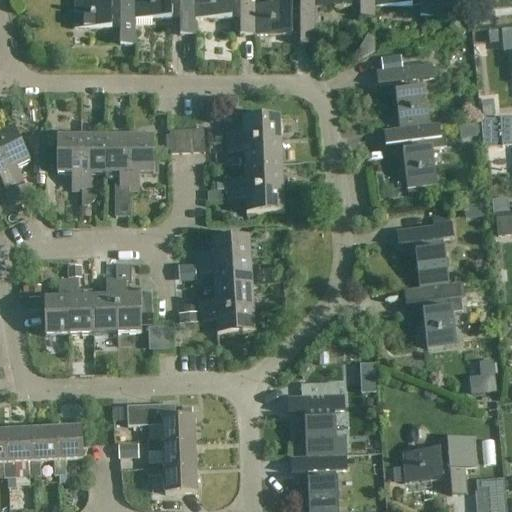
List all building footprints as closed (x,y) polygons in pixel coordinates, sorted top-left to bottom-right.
[(111,0),(112,1),(74,1),(74,31),(120,31),(120,47),(135,47),(135,21),(134,0),(111,0)] [(134,0),(135,21),(180,21),(180,37),(195,37),(195,21),(195,0),(134,0)] [(195,0),(195,21),(240,21),(240,37),(255,37),(254,6),(254,0),(195,0)] [(254,6),(255,37),(299,37),(299,47),(315,47),(315,9),(314,0),(299,0),(299,1),(291,1),(291,6),(254,6)] [(314,0),(315,9),(360,9),(360,19),(375,19),(375,9),(375,0),(314,0)] [(375,0),(375,9),(419,8),(419,19),(435,19),(434,0),(375,0)] [(453,21),(447,29),(455,35),(460,29),(461,28),(453,21)] [(504,44),(503,32),(487,34),(488,46),(504,44)] [(367,37),(356,57),(358,60),(373,52),(372,40),(367,37)] [(399,57),(380,60),(382,72),(401,70),(399,57)] [(394,87),(400,131),(430,127),(424,83),(434,81),(432,65),(401,70),(382,72),(376,74),(378,89),(394,87)] [(224,135),(225,145),(227,145),(281,143),(280,118),(243,120),(241,120),(242,134),(224,135)] [(511,120),(499,121),(501,149),(511,147),(511,120)] [(438,188),(433,151),(446,150),(444,136),(441,136),(440,125),(430,127),(400,131),(384,134),(386,150),(402,147),(408,193),(438,188)] [(459,140),(476,139),(475,126),(458,127),(459,140)] [(0,157),(17,191),(25,186),(17,171),(31,164),(13,129),(0,136),(0,157)] [(192,132),(181,133),(182,156),(193,156),(192,132)] [(204,132),(192,132),(193,156),(204,155),(204,132)] [(182,156),(181,133),(170,133),(171,157),(182,156)] [(81,139),(82,194),(81,208),(87,208),(92,204),(93,203),(93,191),(91,191),(91,178),(92,178),(104,177),(105,177),(105,138),(81,139)] [(108,183),(119,183),(120,187),(114,187),(114,220),(118,220),(125,220),(129,219),(129,195),(130,163),(129,138),(105,138),(105,177),(104,177),(105,181),(108,183)] [(153,138),(129,138),(130,163),(129,195),(139,195),(139,194),(138,177),(139,177),(154,177),(153,138)] [(57,178),(70,177),(70,194),(82,194),(81,139),(57,139),(57,178)] [(227,145),(225,145),(225,155),(228,155),(243,154),(243,168),(245,168),(282,166),(281,143),(227,145)] [(44,176),(44,171),(44,157),(44,148),(32,148),(32,176),(44,176)] [(15,191),(17,191),(0,157),(0,181),(7,195),(15,191)] [(226,183),(226,184),(226,192),(283,190),(282,166),(245,168),(243,168),(243,171),(240,172),(240,180),(246,182),(228,183),(226,183)] [(25,186),(17,191),(15,191),(22,204),(33,198),(27,185),(25,186)] [(283,190),(226,192),(226,193),(227,203),(229,203),(244,202),(245,217),(284,215),(283,198),(283,190)] [(15,191),(7,195),(3,197),(8,206),(13,208),(22,204),(15,191)] [(482,205),(463,207),(465,222),(483,220),(482,205)] [(415,247),(421,291),(449,287),(448,281),(442,243),(455,241),(453,226),(449,227),(447,214),(431,217),(433,229),(397,234),(399,249),(415,247)] [(511,217),(495,219),(497,239),(511,238),(511,217)] [(196,256),(196,267),(252,263),(250,238),(212,241),(213,255),(196,256)] [(214,275),(215,289),(254,287),(252,263),(196,267),(197,276),(214,275)] [(193,267),(178,268),(179,284),(195,283),(194,277),(193,268),(193,267)] [(125,268),(115,269),(115,279),(115,281),(116,281),(117,305),(118,336),(141,335),(141,316),(140,297),(127,297),(126,297),(125,283),(126,283),(131,283),(130,268),(125,268)] [(78,269),(66,269),(67,281),(69,281),(77,281),(81,281),(81,269),(78,269)] [(115,269),(104,270),(104,280),(115,279),(115,269)] [(105,298),(93,298),(93,305),(94,337),(118,336),(117,305),(116,281),(115,281),(115,279),(104,280),(105,298)] [(44,338),(46,338),(71,338),(70,305),(69,282),(69,281),(67,281),(57,281),(58,299),(45,299),(43,300),(44,338)] [(70,305),(71,338),(94,337),(93,305),(93,298),(93,292),(79,293),(78,293),(77,281),(69,281),(69,282),(70,305)] [(458,347),(454,315),(462,314),(460,301),(459,286),(456,286),(449,287),(421,291),(405,293),(407,308),(423,306),(429,351),(458,347)] [(199,304),(200,314),(255,311),(254,287),(215,289),(216,303),(199,304)] [(27,288),(28,300),(30,300),(40,300),(40,288),(28,288),(27,288)] [(196,304),(185,304),(182,304),(182,315),(197,315),(196,304)] [(255,311),(200,314),(200,324),(217,323),(218,338),(257,335),(255,311)] [(191,315),(176,316),(177,327),(187,326),(192,326),(191,315)] [(358,366),(359,376),(374,375),(373,366),(358,366)] [(494,381),(480,382),(469,383),(470,401),(496,398),(494,381)] [(304,415),(305,460),(335,458),(334,414),(344,414),(343,398),(339,398),(338,386),(319,386),(319,399),(300,400),(287,400),(287,416),(304,415)] [(127,429),(128,429),(147,428),(160,428),(161,442),(161,445),(163,445),(195,444),(194,418),(192,419),(181,419),(176,419),(175,419),(174,407),(162,408),(127,410),(126,410),(127,429)] [(181,410),(181,419),(192,419),(191,410),(181,410)] [(54,479),(58,478),(65,478),(65,464),(83,463),(83,461),(81,430),(56,431),(58,463),(58,465),(53,465),(54,479)] [(32,466),(28,466),(29,480),(34,480),(40,479),(39,465),(53,465),(58,465),(58,463),(56,431),(31,433),(32,465),(32,466)] [(3,481),(4,481),(7,481),(15,481),(14,467),(28,466),(32,466),(32,465),(31,433),(5,434),(7,467),(4,467),(3,467),(3,481)] [(113,436),(114,447),(117,446),(126,446),(125,435),(113,436)] [(393,483),(403,482),(404,486),(442,484),(441,481),(442,481),(449,480),(450,497),(466,496),(464,473),(475,472),(473,448),(473,440),(438,443),(439,453),(401,455),(403,471),(392,472),(393,483)] [(147,442),(147,454),(162,454),(162,467),(162,471),(164,471),(197,469),(195,444),(163,445),(161,445),(161,442),(147,442)] [(138,461),(137,446),(117,448),(118,462),(138,461)] [(307,475),(307,483),(306,483),(307,511),(338,511),(337,482),(335,482),(335,473),(336,473),(346,473),(345,458),(335,458),(305,460),(290,460),(290,475),(307,475)] [(148,479),(149,479),(163,479),(163,496),(165,496),(198,495),(197,469),(164,471),(162,471),(162,467),(148,468),(148,479)] [(502,481),(476,483),(477,494),(503,492),(502,481)]
